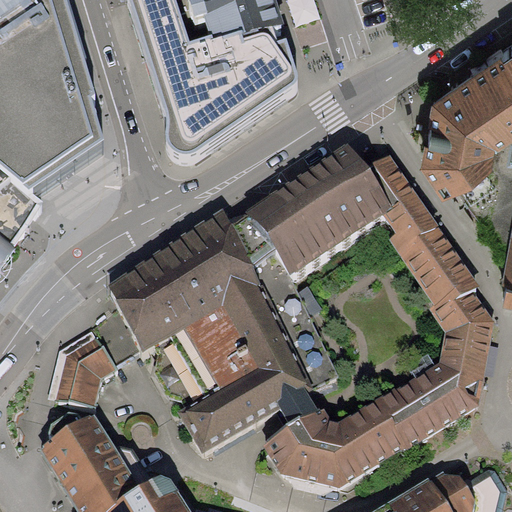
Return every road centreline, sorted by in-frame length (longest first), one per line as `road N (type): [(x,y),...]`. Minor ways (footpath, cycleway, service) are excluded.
road 1 (tertiary): [(165,221),(507,0)]
road 2 (residential): [(165,221),(95,0)]
road 3 (tertiary): [(165,221),(86,270),(0,362)]
